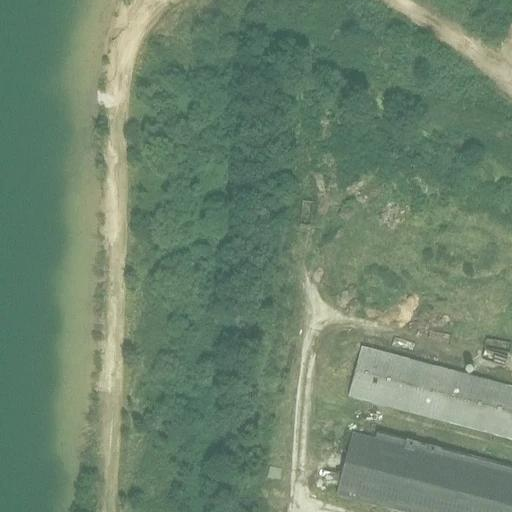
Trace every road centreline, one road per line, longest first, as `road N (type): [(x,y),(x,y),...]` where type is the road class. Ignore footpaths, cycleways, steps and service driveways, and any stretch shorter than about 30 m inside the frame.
road 1 (track): [(150,0),(122,52),(117,94),(107,511)]
road 2 (unclassified): [(283,511),(305,251)]
road 3 (track): [(511,76),(388,0)]
